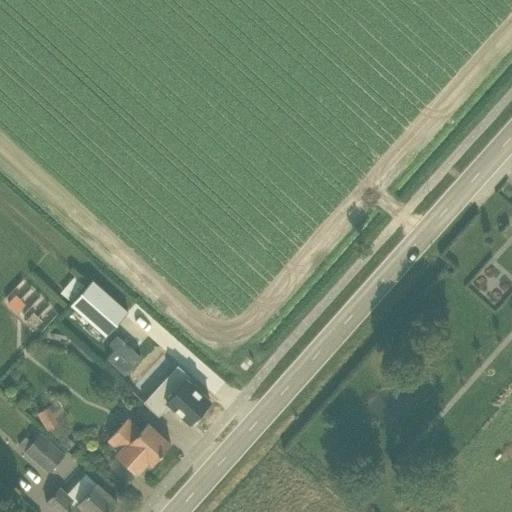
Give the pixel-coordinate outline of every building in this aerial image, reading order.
[(123,314),(127,310),(92,279),(71,303),(106,334),(123,314)] [(17,312),(25,303),(15,294),(7,303),(17,312)] [(34,328),(42,320),(33,311),(25,319),(34,328)] [(126,381),(141,363),(117,342),(109,351),(115,356),(108,365),(126,381)] [(188,378),(175,366),(143,401),(158,415),(169,403),(190,422),(210,400),(186,379),(188,378)] [(105,387),(114,376),(105,368),(96,378),(105,387)] [(48,405),(36,412),(46,430),(59,423),(48,405)] [(128,419),(117,431),(108,440),(120,450),(116,454),(136,471),(147,459),(152,463),(170,443),(147,422),(140,430),(128,419)] [(24,451),(47,472),(65,453),(41,431),(32,440),(26,435),(19,443),(25,449),(24,451)] [(403,476),(415,462),(404,452),(392,466),(403,476)] [(58,511),(107,511),(117,501),(95,482),(74,505),(71,502),(74,499),(60,486),(46,500),(58,511)]
